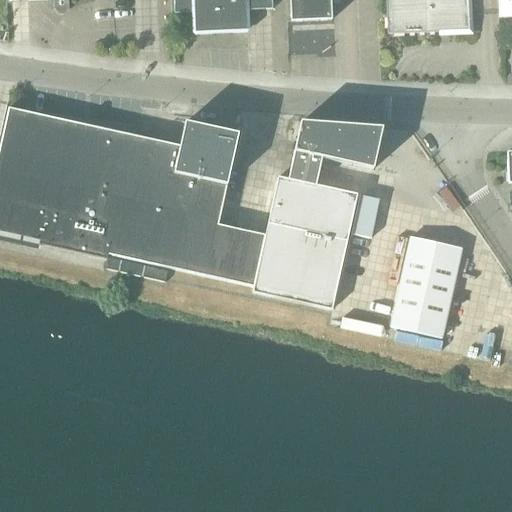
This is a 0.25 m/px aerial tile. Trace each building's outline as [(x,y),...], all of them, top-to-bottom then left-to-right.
[(8,0),(8,2),(53,0),(54,10),(68,10),(67,0),(8,0)] [(193,13),(194,32),(213,31),(216,31),(226,31),(226,32),(246,31),(245,12),(261,11),(272,11),(271,0),(173,0),(174,14),(193,13)] [(288,0),(290,22),(330,21),(330,1),(339,1),(339,0),(288,0)] [(468,30),(466,0),(386,0),(387,34),(468,30)] [(511,0),(499,0),(501,19),(511,18),(511,0)] [(0,237),(106,261),(107,256),(253,288),(264,237),(260,236),(259,241),(216,231),(226,186),(173,175),(179,147),(8,109),(0,143),(0,237)] [(299,125),(293,153),(320,159),(372,171),(381,130),(299,125)] [(358,196),(350,236),(370,240),(378,202),(378,201),(358,196)] [(410,239),(391,329),(441,340),(461,250),(410,239)]
